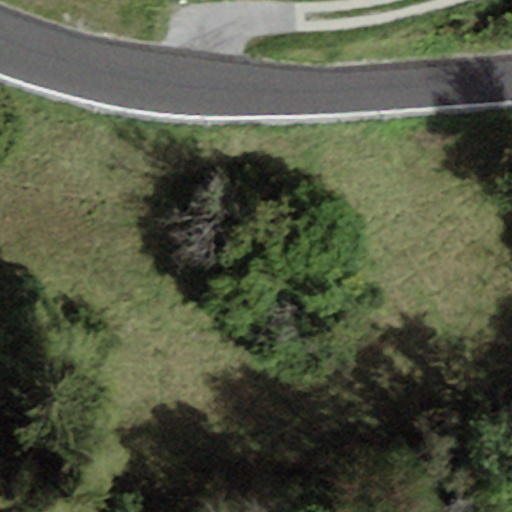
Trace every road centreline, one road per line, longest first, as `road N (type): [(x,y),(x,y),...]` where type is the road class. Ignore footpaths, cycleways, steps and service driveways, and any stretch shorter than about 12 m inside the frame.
road 1 (residential): [(511,79),(319,89),(179,82),(0,38)]
road 2 (track): [(179,82),(225,26),(378,0)]
